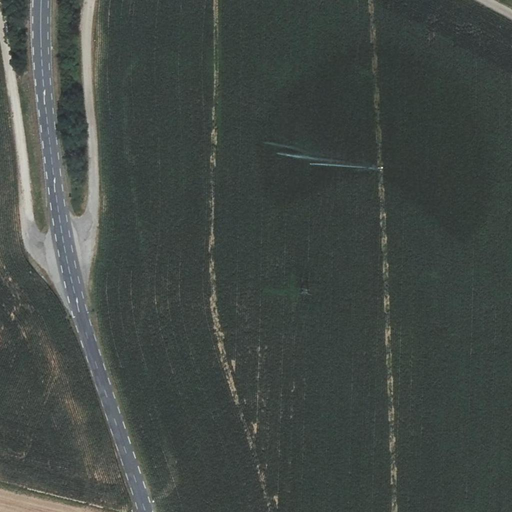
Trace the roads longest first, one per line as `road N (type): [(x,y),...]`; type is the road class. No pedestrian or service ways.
road 1 (track): [(90,0),(94,203),(86,232),(66,257),(39,242),(28,217),(0,16)]
road 2 (tertiary): [(41,0),(47,125),(66,257),(148,511)]
